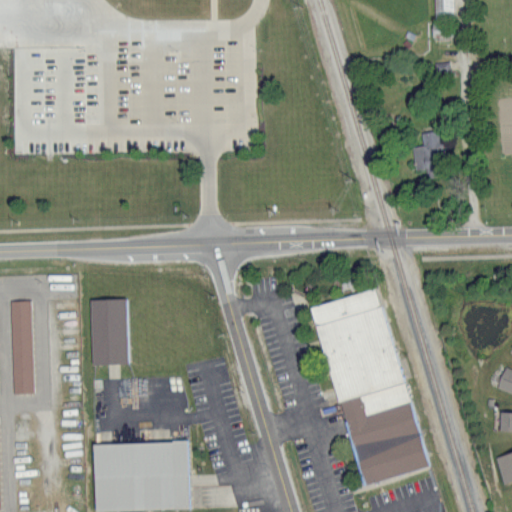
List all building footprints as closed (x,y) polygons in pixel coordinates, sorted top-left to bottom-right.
[(453,0),(433,0),(434,18),(454,17),(453,0)] [(414,168),(426,167),(427,177),(443,175),(438,129),(420,131),(421,143),(411,144),(414,168)] [(425,467),(379,287),(314,304),(360,484),(425,467)] [(127,362),(125,297),(89,298),(91,363),(127,362)] [(32,392),(30,299),(10,300),(12,392),(32,392)] [(511,367),(508,366),(499,386),(511,391),(511,367)] [(511,411),(511,430),(503,430),(505,411),(511,411)] [(92,443),(94,510),(190,507),(188,440),(92,443)] [(511,452),(498,456),(505,482),(508,483),(510,483),(511,481),(511,480),(511,452)]
